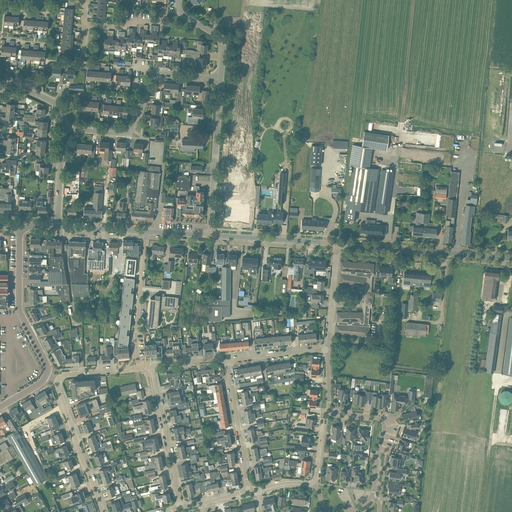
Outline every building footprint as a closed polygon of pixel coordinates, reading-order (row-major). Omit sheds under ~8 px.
[(207,52),(207,45),(205,45),(205,41),(198,41),(197,52),(207,52)] [(193,60),(192,66),(193,66),(193,69),(202,70),(202,67),(205,67),(206,58),(199,58),(197,58),(197,61),(193,60)] [(60,76),(59,83),(63,83),(64,73),(60,72),(61,68),(53,68),(52,75),(60,76)] [(63,83),(66,84),(66,81),(70,81),(70,77),(74,77),(75,70),(67,69),(67,73),(64,73),(63,83)] [(159,101),(163,101),(164,94),(170,95),(170,92),(171,92),(172,83),(164,83),(164,90),(160,90),(159,101)] [(179,84),(172,83),(171,92),(174,92),(174,95),(175,96),(177,96),(176,103),(180,104),(181,91),(178,91),(179,84)] [(106,105),(104,104),(101,104),(100,113),(108,114),(109,99),(107,99),(106,105)] [(162,113),(162,107),(164,107),(172,107),(173,103),(172,103),(170,103),(170,102),(156,101),(156,104),(152,104),(151,112),(162,113)] [(32,115),(28,114),(24,114),(24,116),(24,117),(25,117),(35,118),(37,118),(37,116),(44,116),(45,109),(41,109),(41,106),(37,106),(36,112),(32,112),(32,115)] [(192,117),(197,117),(202,117),(203,109),(193,108),(192,117)] [(151,117),(150,126),(156,126),(157,127),(157,128),(159,128),(161,127),(161,122),(162,122),(163,116),(162,116),(157,115),(157,118),(151,117)] [(188,116),(187,124),(188,124),(197,124),(198,124),(198,117),(188,116)] [(38,128),(47,129),(47,122),(36,121),(36,124),(38,124),(38,128)] [(231,131),(230,138),(241,139),(241,133),(244,133),(245,131),(232,130),(232,131),(231,131)] [(362,147),(386,150),(389,135),(364,131),(362,147)] [(230,138),(230,146),(231,146),(231,147),(243,148),(243,146),(240,146),(241,139),(230,138)] [(199,140),(194,139),(182,139),(182,151),(194,151),(195,147),(203,148),(203,141),(199,141),(199,140)] [(108,149),(109,142),(100,141),(99,150),(104,151),(104,159),(112,160),(113,150),(108,149)] [(125,154),(125,147),(126,142),(117,141),(116,149),(122,150),(121,154),(125,154)] [(73,158),(76,158),(77,155),(84,156),(84,152),(85,144),(78,143),(77,151),(73,150),(73,158)] [(134,143),(134,148),(133,150),(139,151),(138,156),(142,156),(143,144),(134,143)] [(321,165),(322,146),(311,145),(310,164),(321,165)] [(230,149),(229,156),(239,157),(240,151),(243,151),(243,148),(231,147),(231,149),(230,149)] [(35,170),(35,174),(39,175),(41,176),(42,176),(44,176),(47,176),(48,167),(42,167),(42,163),(42,160),(36,159),(36,160),(36,162),(35,170)] [(15,175),(16,167),(17,161),(6,160),(6,163),(1,163),(1,170),(5,170),(5,171),(9,172),(10,176),(13,175),(15,175)] [(182,164),(182,169),(185,169),(185,171),(197,171),(202,172),(202,166),(197,166),(192,166),(191,165),(191,162),(185,162),(185,164),(182,164)] [(226,166),(225,173),(235,173),(236,167),(239,167),(239,165),(227,164),(227,166),(226,166)] [(346,207),(345,216),(344,222),(349,223),(349,220),(356,221),(357,210),(373,212),(380,169),(353,165),(347,207),(346,207)] [(319,191),(320,169),(311,168),(309,191),(319,191)] [(382,169),(376,212),(389,214),(393,186),(389,185),(391,170),(382,169)] [(160,173),(159,173),(146,171),(139,170),(136,200),(135,200),(134,207),(132,207),(131,219),(144,221),(145,211),(148,211),(148,206),(154,206),(154,203),(156,203),(157,198),(160,173)] [(452,242),(452,237),(455,216),(459,175),(459,172),(451,171),(450,174),(448,199),(446,215),(446,220),(443,241),(452,242)] [(225,173),(225,179),(226,179),(226,182),(238,182),(238,180),(235,180),(235,173),(225,173)] [(69,180),(69,185),(73,185),(73,188),(79,188),(79,182),(76,182),(76,178),(79,178),(79,174),(70,174),(69,178),(70,178),(71,178),(71,180),(69,180)] [(176,175),(175,190),(189,191),(190,176),(176,175)] [(284,203),(286,180),(280,180),(278,202),(284,203)] [(224,184),(224,190),(234,191),(235,185),(238,185),(238,182),(226,182),(225,184),(224,184)] [(84,211),(84,216),(101,217),(101,212),(102,208),(101,208),(102,187),(95,186),(93,208),(84,207),(84,211)] [(440,198),(440,201),(446,202),(447,187),(436,186),(435,198),(440,198)] [(0,210),(6,211),(11,211),(11,206),(11,202),(12,192),(11,192),(11,189),(6,189),(5,193),(0,192),(0,210)] [(185,198),(177,198),(177,205),(178,205),(178,207),(177,207),(176,215),(184,215),(184,214),(185,215),(193,216),(193,215),(195,215),(195,216),(202,216),(203,209),(202,209),(202,208),(203,208),(203,200),(202,200),(203,199),(204,191),(196,191),(196,196),(194,196),(194,195),(186,194),(186,199),(185,199),(185,198)] [(34,209),(34,204),(35,198),(30,198),(30,200),(20,200),(19,210),(23,210),(23,209),(31,209),(34,209)] [(36,200),(36,205),(38,205),(38,212),(38,213),(39,214),(41,214),(42,214),(42,212),(46,213),(46,206),(46,201),(42,201),(36,200)] [(125,219),(125,214),(126,202),(120,201),(119,211),(117,210),(117,213),(112,213),(112,218),(125,219)] [(68,214),(76,214),(76,203),(75,202),(72,202),(72,207),(68,207),(68,214)] [(172,222),(173,202),(166,202),(165,207),(163,207),(163,211),(162,211),(162,222),(166,222),(167,221),(172,222)] [(474,206),(465,204),(465,208),(464,208),(463,208),(463,211),(464,212),(463,223),(462,232),(461,243),(469,244),(470,239),(470,232),(471,232),(473,231),(473,229),(472,228),(470,228),(470,223),(471,216),(474,216),(474,206)] [(153,221),(154,206),(148,206),(148,211),(145,211),(144,221),(153,221)] [(226,210),(225,220),(233,221),(233,211),(234,206),(231,206),(231,209),(230,209),(230,210),(226,210)] [(233,211),(233,221),(240,221),(241,207),(239,206),(239,209),(238,209),(238,211),(233,211)] [(241,207),(240,221),(248,222),(249,212),(245,211),(245,210),(244,210),(244,207),(241,207)] [(282,223),(283,213),(272,212),(271,214),(258,213),(258,217),(257,217),(257,221),(257,222),(257,223),(271,224),(271,223),(282,223)] [(416,212),(415,222),(420,222),(422,222),(424,222),(428,223),(429,213),(423,213),(416,212)] [(507,223),(508,215),(491,214),(491,218),(503,220),(503,222),(507,223)] [(312,218),(312,220),(302,220),(302,228),(324,230),(324,221),(316,220),(316,218),(312,218)] [(387,233),(386,233),(387,225),(385,225),(375,224),(375,220),(365,219),(365,224),(360,223),(360,232),(387,234),(387,233)] [(412,231),(412,235),(424,236),(436,237),(436,232),(437,227),(437,223),(430,223),(428,223),(424,222),(424,226),(420,226),(420,222),(415,222),(415,225),(413,225),(412,230),(412,231)] [(63,284),(69,284),(65,263),(64,254),(62,254),(62,251),(62,239),(56,239),(56,238),(54,238),(54,239),(53,239),(47,239),(47,245),(46,245),(47,253),(48,270),(62,269),(63,284)] [(40,239),(30,239),(30,246),(35,246),(37,246),(37,252),(47,253),(46,245),(40,245),(40,239)] [(123,248),(123,254),(128,255),(130,255),(130,256),(134,256),(140,256),(140,251),(140,243),(137,243),(133,243),(133,240),(123,239),(123,248)] [(88,250),(88,265),(88,269),(104,270),(104,259),(104,251),(102,251),(103,242),(99,242),(99,241),(99,240),(97,240),(96,241),(96,242),(93,242),(93,250),(88,250)] [(86,241),(77,241),(69,241),(69,244),(65,244),(67,256),(67,258),(68,258),(68,262),(73,296),(81,296),(89,296),(88,284),(87,284),(88,273),(84,273),(86,241)] [(118,243),(109,242),(109,249),(113,250),(113,255),(117,255),(118,243)] [(151,259),(155,259),(155,253),(163,254),(164,247),(157,246),(152,245),(151,259)] [(182,257),(182,254),(183,249),(170,247),(169,256),(182,257)] [(0,250),(0,260),(8,261),(8,251),(0,250)] [(30,265),(30,272),(48,272),(48,270),(47,253),(37,252),(37,254),(30,254),(31,255),(31,256),(30,256),(30,263),(30,265)] [(212,274),(212,266),(209,266),(210,264),(211,254),(210,254),(210,253),(207,252),(207,253),(203,253),(202,263),(205,263),(205,271),(208,271),(208,274),(212,274)] [(216,260),(215,264),(223,265),(223,261),(224,261),(224,254),(220,254),(220,252),(216,252),(216,253),(216,260)] [(188,258),(188,262),(189,262),(194,262),(193,265),(197,266),(197,262),(197,258),(198,253),(189,253),(188,258)] [(229,254),(228,266),(236,266),(237,255),(233,254),(233,253),(229,253),(229,254)] [(257,263),(258,256),(254,256),(254,258),(243,257),(242,269),(251,269),(250,274),(256,275),(257,270),(257,269),(257,263)] [(267,262),(267,266),(269,267),(269,265),(274,266),(274,268),(281,268),(281,266),(282,257),(276,257),(276,258),(269,257),(269,263),(267,262)] [(125,258),(124,275),(135,276),(136,259),(125,258)] [(288,266),(286,293),(288,293),(291,293),(291,288),(292,280),(293,280),(300,280),(301,267),(302,267),(303,259),(294,258),(293,266),(288,266)] [(305,264),(305,268),(305,272),(313,273),(314,269),(325,270),(325,261),(309,259),(308,264),(305,264)] [(372,304),(373,292),(371,292),(372,278),(372,276),(374,276),(374,273),(373,273),(374,264),(340,261),(340,270),(342,270),(342,274),(340,273),(339,282),(339,281),(342,281),(342,283),(345,283),(346,282),(348,283),(348,284),(352,284),(352,283),(355,284),(355,285),(359,285),(359,284),(361,285),(361,286),(365,286),(363,312),(359,312),(359,313),(354,313),(353,312),(346,312),(346,313),(340,313),(340,312),(336,312),(336,321),(338,321),(338,324),(336,324),(335,333),(368,336),(369,327),(370,327),(370,324),(368,324),(368,322),(370,308),(372,308),(372,304)] [(222,299),(220,299),(219,299),(219,306),(222,306),(221,316),(230,316),(230,267),(222,266),(222,299)] [(395,276),(394,276),(391,276),(392,268),(380,266),(379,273),(377,273),(376,279),(383,280),(384,275),(388,276),(387,283),(394,284),(395,276)] [(48,272),(30,272),(29,280),(33,280),(33,285),(44,285),(56,285),(63,284),(62,269),(48,270),(48,272)] [(490,297),(495,297),(498,276),(499,271),(485,270),(484,275),(484,278),(481,300),(489,301),(490,297)] [(410,285),(412,272),(404,271),(403,284),(410,285)] [(419,281),(420,273),(412,272),(410,285),(419,286),(419,281)] [(430,287),(430,282),(431,274),(420,273),(419,281),(419,286),(430,287)] [(134,279),(125,278),(124,288),(133,289),(134,279)] [(162,280),(161,289),(168,289),(169,289),(170,280),(162,280)] [(324,281),(319,281),(317,281),(313,281),(313,284),(317,284),(317,288),(324,289),(324,281)] [(56,291),(58,292),(63,292),(63,296),(65,295),(69,295),(69,284),(63,284),(56,285),(56,291)] [(42,296),(42,289),(44,289),(44,285),(33,285),(33,289),(30,289),(30,296),(42,296)] [(133,289),(124,288),(123,298),(132,299),(133,289)] [(311,295),(311,303),(317,303),(317,301),(323,302),(323,295),(316,294),(316,291),(311,291),(311,290),(304,290),(304,294),(304,295),(311,295)] [(164,293),(164,294),(160,293),(160,295),(157,295),(155,294),(155,298),(150,298),(148,321),(147,326),(157,327),(159,311),(159,310),(174,307),(177,306),(178,304),(178,297),(165,296),(164,296),(164,293)] [(418,295),(409,294),(408,310),(415,311),(415,312),(416,313),(417,311),(418,295)] [(241,300),(240,304),(247,305),(248,301),(250,301),(250,297),(244,296),(243,300),(241,300)] [(132,299),(123,298),(122,308),(131,309),(132,299)] [(221,316),(222,306),(219,306),(208,305),(208,321),(207,321),(207,324),(211,324),(211,321),(221,321),(221,316)] [(36,309),(34,310),(30,313),(34,321),(39,319),(40,318),(40,317),(43,315),(42,311),(40,307),(36,310),(36,309)] [(131,309),(122,308),(121,319),(130,320),(131,309)] [(493,373),(499,334),(502,314),(493,312),(490,333),(484,372),(493,373)] [(42,321),(60,317),(59,313),(41,317),(42,321)] [(511,317),(510,318),(503,374),(511,375),(511,317)] [(130,320),(121,319),(120,329),(129,330),(130,320)] [(407,322),(405,335),(425,336),(426,324),(407,322)] [(48,336),(53,334),(59,332),(58,328),(49,331),(47,327),(49,326),(47,323),(44,325),(44,324),(38,328),(42,335),(46,332),(48,336)] [(129,330),(120,329),(120,330),(118,330),(117,339),(128,340),(129,330)] [(309,329),(311,341),(317,341),(316,340),(320,339),(320,333),(316,334),(316,333),(313,333),(312,329),(309,329)] [(47,347),(48,347),(57,342),(55,339),(62,337),(61,332),(53,335),(53,336),(50,337),(45,340),(46,344),(47,347)] [(244,333),(240,333),(241,342),(242,348),(249,347),(248,341),(245,341),(244,333)] [(178,339),(178,341),(172,342),(173,354),(180,354),(179,348),(182,347),(181,338),(178,339)] [(118,356),(118,360),(129,359),(128,347),(129,347),(130,344),(128,344),(128,340),(117,339),(117,340),(114,340),(114,355),(118,356)] [(203,343),(204,346),(204,351),(213,350),(213,343),(207,343),(207,339),(203,339),(204,343),(203,343)] [(112,354),(112,346),(111,346),(111,342),(105,343),(105,346),(105,349),(104,349),(105,355),(102,355),(102,362),(111,361),(110,354),(112,354)] [(71,343),(64,344),(64,348),(68,348),(69,355),(72,354),(71,343)] [(66,365),(73,364),(72,355),(72,358),(65,359),(65,355),(64,355),(62,351),(60,348),(51,353),(58,366),(63,363),(63,364),(65,364),(66,365)] [(99,356),(98,351),(94,351),(94,348),(91,348),(91,351),(91,356),(87,357),(88,363),(96,362),(95,356),(99,356)] [(72,355),(73,364),(79,364),(79,361),(82,360),(81,351),(76,351),(77,354),(72,355)] [(294,366),(293,366),(291,367),(290,362),(284,363),(286,373),(294,372),(295,372),(294,371),(294,366)] [(293,380),(293,381),(303,382),(304,372),(294,371),(295,372),(294,372),(294,377),(293,380)] [(165,389),(171,388),(174,387),(173,372),(167,373),(167,379),(169,379),(169,384),(164,385),(165,389)] [(94,386),(95,386),(94,380),(78,381),(78,380),(71,381),(73,397),(79,396),(85,395),(84,394),(89,393),(89,392),(95,392),(94,386)] [(216,391),(222,390),(221,383),(215,384),(208,386),(209,393),(213,392),(216,392),(216,391)] [(121,387),(122,392),(122,395),(123,395),(123,394),(136,391),(136,392),(137,392),(137,391),(135,384),(134,384),(135,384),(130,385),(131,385),(128,386),(128,385),(121,387)] [(348,390),(342,389),(338,389),(338,396),(338,395),(341,395),(341,402),(346,403),(348,390)] [(137,392),(136,392),(137,399),(138,399),(144,397),(142,390),(137,391),(137,392)] [(213,392),(214,399),(217,398),(223,397),(222,390),(216,391),(216,392),(213,392)] [(301,398),(317,399),(317,390),(310,390),(309,395),(304,395),(298,395),(297,397),(301,397),(301,398)] [(351,390),(350,392),(350,397),(350,396),(353,396),(353,403),(358,404),(358,405),(360,391),(351,390)] [(501,403),(511,403),(511,390),(502,390),(501,403)] [(47,396),(48,396),(45,391),(35,396),(41,405),(49,400),(47,396)] [(360,395),(360,393),(360,391),(358,405),(364,406),(365,397),(368,398),(369,392),(365,391),(365,395),(360,395)] [(369,392),(368,398),(372,398),(371,405),(377,406),(376,407),(377,407),(378,396),(372,395),(373,392),(369,392)] [(378,394),(378,396),(377,407),(382,408),(383,401),(386,401),(386,402),(387,397),(387,395),(378,394)] [(406,404),(406,399),(407,396),(392,394),(390,409),(399,410),(399,405),(401,404),(406,404)] [(181,400),(180,395),(167,398),(168,404),(173,403),(175,402),(178,401),(179,405),(187,403),(186,400),(186,399),(181,400)] [(252,399),(251,396),(248,397),(242,398),(243,404),(249,403),(248,400),(252,399)] [(223,397),(217,398),(217,399),(213,400),(214,403),(207,404),(207,408),(214,406),(218,406),(225,404),(223,397)] [(96,398),(91,400),(86,402),(85,402),(76,405),(80,416),(89,413),(89,412),(100,409),(96,398)] [(308,407),(311,407),(316,407),(317,399),(301,398),(301,400),(304,400),(306,401),(306,405),(309,406),(308,407)] [(23,403),(26,410),(27,411),(24,413),(28,420),(29,422),(32,420),(30,418),(31,418),(28,413),(32,412),(35,418),(43,414),(41,410),(39,408),(36,409),(30,399),(23,403)] [(149,400),(144,401),(143,401),(143,404),(133,406),(133,409),(150,406),(149,400)] [(99,410),(100,414),(106,412),(111,410),(108,402),(104,404),(106,407),(99,410)] [(409,422),(414,421),(418,420),(416,411),(415,411),(414,407),(416,405),(413,402),(408,407),(410,410),(411,410),(411,412),(403,414),(405,422),(409,421),(409,422)] [(50,405),(46,407),(41,410),(43,414),(48,411),(53,409),(50,405)] [(10,411),(9,411),(13,417),(15,420),(25,414),(21,408),(18,410),(17,407),(13,409),(12,408),(10,410),(10,411)] [(182,423),(189,421),(188,417),(186,417),(185,413),(171,416),(172,422),(178,421),(177,418),(181,417),(182,423)] [(86,431),(86,432),(92,430),(91,425),(101,421),(100,418),(103,417),(101,414),(100,414),(88,419),(89,422),(83,424),(84,428),(83,428),(85,432),(86,431)] [(246,423),(251,422),(253,422),(253,418),(261,417),(261,414),(259,414),(245,416),(246,423)] [(37,425),(38,429),(42,427),(42,426),(57,421),(55,415),(47,417),(47,418),(44,419),(44,422),(41,423),(37,425)] [(2,416),(0,416),(0,424),(1,426),(2,429),(4,433),(7,431),(5,427),(8,426),(8,427),(11,425),(8,420),(5,421),(5,420),(2,416)] [(11,417),(8,420),(11,425),(15,430),(18,428),(11,417)] [(153,418),(146,419),(133,422),(135,429),(140,427),(140,428),(154,425),(153,418)] [(305,426),(308,427),(314,427),(315,419),(306,418),(305,426)] [(222,427),(223,427),(228,426),(227,419),(221,420),(217,420),(214,421),(211,421),(212,426),(215,425),(219,424),(219,427),(222,427)] [(52,430),(55,429),(59,427),(57,421),(42,426),(42,427),(43,429),(50,427),(52,430)] [(173,428),(175,434),(191,431),(190,428),(186,428),(186,426),(189,425),(189,421),(182,423),(183,426),(173,428)] [(419,427),(419,424),(411,424),(411,428),(411,431),(403,428),(401,436),(406,437),(414,440),(416,440),(417,437),(416,435),(414,435),(415,432),(416,428),(418,428),(418,427),(419,427)] [(154,425),(140,428),(141,430),(137,431),(136,433),(137,434),(142,433),(142,432),(146,431),(145,430),(149,429),(149,432),(155,431),(154,425)] [(339,435),(340,427),(332,426),(330,438),(336,439),(335,442),(341,443),(342,436),(339,435)] [(15,430),(15,431),(7,436),(12,445),(18,455),(37,489),(40,487),(38,484),(47,479),(44,469),(43,466),(42,465),(40,466),(38,463),(34,456),(38,454),(35,447),(31,449),(21,432),(19,433),(17,430),(19,429),(18,429),(18,428),(15,430)] [(353,440),(353,434),(354,429),(347,428),(346,436),(343,436),(342,441),(342,443),(347,444),(348,439),(353,440)] [(354,440),(361,441),(366,441),(368,430),(359,429),(358,433),(357,434),(357,435),(355,434),(354,440)] [(121,432),(118,432),(120,442),(133,439),(132,434),(125,435),(124,431),(121,432)] [(191,431),(175,434),(176,440),(186,438),(185,435),(189,434),(188,434),(189,434),(189,431),(191,431)] [(61,432),(55,434),(55,435),(51,436),(52,438),(51,438),(53,444),(64,441),(61,432)] [(101,440),(100,436),(99,433),(92,436),(88,437),(89,441),(88,441),(88,443),(89,444),(90,443),(90,444),(100,440),(101,440)] [(223,434),(224,437),(217,439),(217,441),(231,439),(229,433),(223,434)] [(249,442),(254,441),(256,441),(256,440),(258,440),(258,437),(263,436),(262,433),(261,433),(248,435),(249,442)] [(313,438),(308,437),(302,436),(301,445),(312,446),(313,438)] [(158,443),(157,437),(152,438),(151,438),(144,440),(146,446),(158,443)] [(396,448),(408,452),(409,449),(411,450),(413,443),(409,442),(406,441),(401,439),(400,442),(399,442),(396,448)] [(100,440),(90,444),(89,445),(90,447),(91,447),(92,450),(99,448),(107,444),(106,441),(101,443),(100,440)] [(0,465),(18,455),(12,445),(8,447),(5,441),(1,444),(4,449),(2,451),(0,451),(0,465)] [(142,446),(143,450),(149,448),(150,451),(153,451),(159,449),(158,443),(146,446),(142,446)] [(60,448),(56,449),(57,452),(58,452),(60,457),(62,456),(69,454),(69,453),(68,450),(66,445),(59,448),(60,448)] [(185,455),(191,454),(194,453),(195,452),(194,449),(191,449),(179,452),(180,458),(186,457),(185,455)] [(267,455),(267,451),(252,454),(253,460),(259,459),(258,456),(267,455)] [(222,460),(234,458),(233,452),(223,454),(221,454),(222,460)] [(391,456),(389,462),(390,462),(390,465),(401,466),(401,465),(404,466),(405,461),(408,455),(399,452),(397,457),(395,457),(395,455),(392,454),(391,454),(392,455),(391,456)] [(97,464),(102,462),(108,460),(105,453),(101,454),(94,456),(97,464)] [(285,457),(284,464),(284,465),(289,465),(292,466),(294,466),(298,466),(309,468),(310,461),(302,460),(302,463),(297,462),(297,461),(289,460),(289,457),(290,454),(285,454),(285,457)] [(161,455),(156,456),(150,458),(151,461),(148,461),(148,465),(145,465),(145,466),(162,462),(161,455)] [(71,459),(66,460),(65,461),(59,463),(61,467),(64,466),(63,465),(66,464),(68,469),(74,467),(71,459)] [(355,476),(354,480),(354,482),(361,483),(362,483),(364,472),(358,471),(359,466),(353,465),(353,467),(352,476),(355,476)] [(298,466),(297,472),(301,473),(300,474),(308,475),(309,468),(298,466)] [(102,476),(108,474),(111,473),(110,469),(109,467),(105,468),(99,470),(102,476)] [(335,480),(336,475),(336,468),(327,467),(326,479),(335,480)] [(195,468),(183,471),(184,477),(190,476),(192,475),(192,472),(196,471),(195,468)] [(277,474),(272,475),(273,480),(281,478),(281,477),(282,477),(283,468),(276,469),(277,474)] [(340,480),(345,481),(347,481),(348,476),(351,476),(351,471),(352,469),(346,468),(345,471),(341,471),(340,480)] [(388,480),(393,480),(399,481),(399,480),(400,479),(401,478),(402,477),(402,475),(406,476),(407,469),(397,468),(397,472),(389,471),(388,480)] [(226,473),(227,479),(237,477),(236,471),(228,473),(227,469),(220,470),(219,471),(220,475),(220,474),(226,473)] [(268,470),(255,473),(256,476),(254,476),(255,479),(256,479),(269,477),(268,470)] [(219,471),(215,472),(215,471),(209,472),(210,477),(210,478),(213,490),(219,488),(218,482),(215,483),(214,479),(215,479),(215,477),(218,476),(217,476),(220,475),(219,471)] [(65,477),(67,483),(70,481),(78,479),(76,472),(66,476),(65,473),(58,475),(55,476),(57,480),(65,477)] [(104,483),(109,481),(110,481),(114,479),(113,477),(109,478),(108,474),(102,476),(104,483)] [(150,484),(166,480),(165,474),(160,475),(158,475),(159,478),(156,479),(156,480),(153,480),(153,483),(150,483),(150,484)] [(222,487),(235,484),(238,483),(237,477),(227,479),(221,480),(222,487)] [(80,485),(78,479),(70,481),(73,488),(80,485)] [(0,496),(4,495),(7,493),(7,492),(16,487),(13,481),(3,486),(0,488),(0,496)] [(401,484),(393,483),(388,483),(388,486),(389,486),(388,495),(396,495),(399,496),(400,491),(401,486),(404,487),(404,484),(401,484)] [(109,496),(114,495),(115,494),(113,490),(118,489),(117,485),(112,487),(106,489),(109,496)] [(200,491),(199,487),(187,490),(188,496),(190,495),(194,495),(193,492),(196,491),(197,491),(200,491)] [(135,491),(134,488),(120,493),(120,492),(116,494),(117,498),(135,491)] [(86,499),(83,491),(76,494),(73,495),(72,491),(62,495),(64,500),(71,497),(74,503),(78,501),(79,502),(86,499)] [(157,492),(150,494),(150,497),(152,497),(153,500),(154,500),(155,505),(159,504),(158,499),(164,498),(164,502),(170,500),(169,493),(158,495),(157,492)] [(16,497),(14,493),(6,497),(7,498),(2,501),(5,508),(14,503),(11,499),(16,497)] [(18,504),(27,499),(25,494),(15,499),(18,504)] [(292,496),(291,500),(293,500),(292,502),(294,502),(293,504),(301,505),(301,501),(302,501),(305,502),(306,496),(303,495),(299,495),(295,494),(295,497),(292,496)] [(131,507),(130,503),(124,505),(121,497),(116,499),(117,501),(111,503),(114,511),(118,511),(122,511),(131,507)] [(265,511),(262,511),(266,511),(267,511),(266,510),(271,509),(272,509),(272,510),(277,509),(275,504),(274,498),(263,500),(264,505),(264,506),(265,511)] [(139,508),(137,499),(131,501),(133,510),(139,508)] [(388,511),(396,511),(398,506),(402,506),(403,500),(395,499),(394,502),(388,501),(388,505),(389,505),(388,511)] [(77,505),(79,508),(83,507),(82,506),(84,505),(86,511),(90,511),(93,510),(90,503),(92,503),(91,500),(86,502),(77,505)] [(254,502),(242,505),(242,507),(244,511),(242,511),(254,511),(254,509),(256,509),(255,507),(254,502)]
